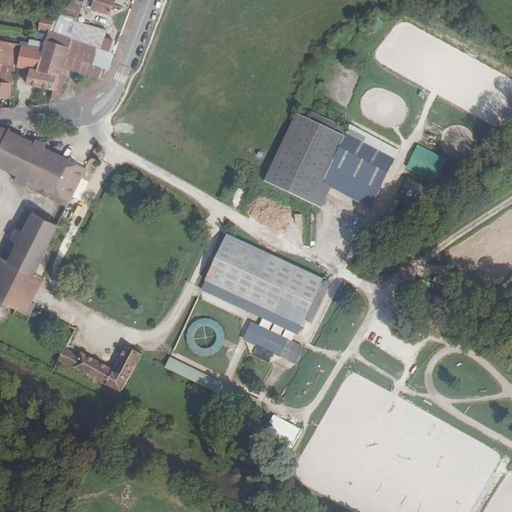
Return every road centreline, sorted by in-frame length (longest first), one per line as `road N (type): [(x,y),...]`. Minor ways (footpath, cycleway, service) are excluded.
road 1 (track): [(379,293),(313,405),(304,413),(262,399)]
road 2 (track): [(511,201),(379,293)]
